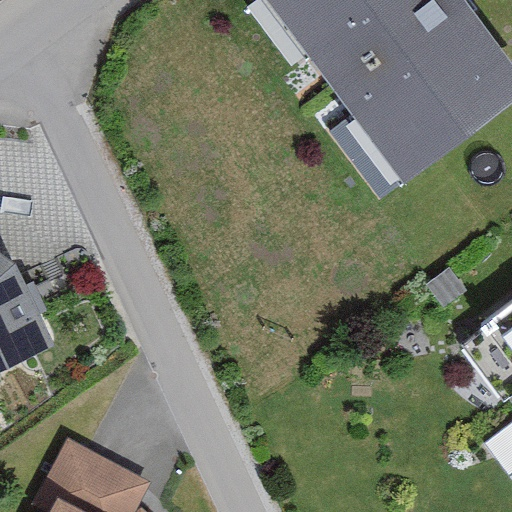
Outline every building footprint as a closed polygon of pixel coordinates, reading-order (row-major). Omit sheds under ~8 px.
[(511,111),(511,63),(464,0),(268,0),(411,188),(511,111)] [(0,378),(59,346),(20,274),(0,261),(0,378)] [(511,307),(486,326),(511,360),(511,307)] [(511,418),(499,428),(511,446),(511,418)] [(33,509),(37,511),(135,511),(148,488),(65,446),(33,509)]
